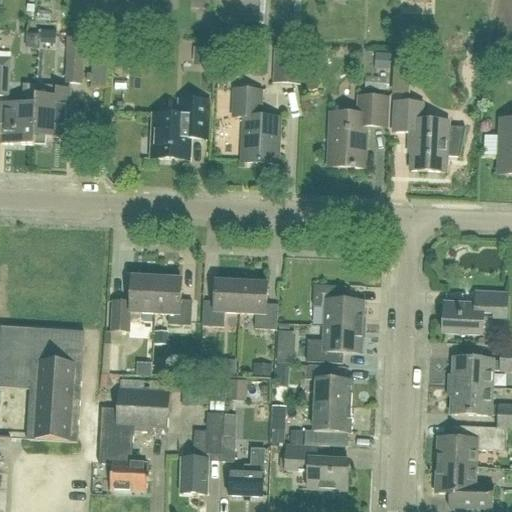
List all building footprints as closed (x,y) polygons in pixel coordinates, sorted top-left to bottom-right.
[(82,85),(83,57),(84,40),(68,39),(66,85),(82,85)] [(193,50),(193,65),(212,66),(213,45),(197,45),(197,50),(193,50)] [(275,50),(273,85),(300,87),(302,51),(275,50)] [(0,98),(9,98),(10,70),(11,61),(0,60),(0,98)] [(26,99),(26,107),(4,106),(2,146),(35,147),(37,99),(38,88),(38,87),(24,86),(23,99),(26,99)] [(38,88),(37,99),(35,147),(36,147),(36,139),(69,140),(71,92),(57,91),(53,88),(38,88)] [(242,165),(279,167),(281,120),(260,119),(260,110),(262,110),(263,93),(235,92),(233,119),(245,120),(242,165)] [(365,171),(368,124),(386,125),(385,130),(387,130),(388,100),(360,99),(359,117),(332,115),(329,169),(365,171)] [(189,162),(190,141),(207,142),(209,103),(181,102),(180,118),(155,117),(153,160),(189,162)] [(464,134),(448,133),(449,124),(423,122),(424,106),(396,104),(395,134),(411,135),(411,146),(414,146),(412,173),(446,175),(447,158),(459,158),(459,160),(460,160),(466,130),(465,130),(464,134)] [(511,122),(501,122),(499,177),(511,177),(511,122)] [(143,316),(156,317),(158,280),(132,279),(131,305),(112,304),(110,333),(130,335),(131,325),(142,325),(143,316)] [(158,280),(156,317),(170,317),(169,327),(192,328),(193,303),(181,302),(183,282),(158,280)] [(241,316),(243,285),(217,284),(216,304),(205,304),(203,329),(225,330),(225,315),(241,316)] [(268,286),(243,285),(241,316),(257,317),(256,332),(277,333),(278,307),(267,307),(268,286)] [(347,289),(314,288),(313,309),(326,309),(325,328),(364,330),(365,304),(346,303),(347,289)] [(508,297),(477,296),(476,308),(445,306),(443,336),(483,338),(484,320),(507,321),(508,297)] [(362,356),(364,330),(325,328),(324,343),(308,342),(307,365),(344,367),(344,356),(362,356)] [(2,330),(0,358),(0,389),(31,392),(28,442),(79,445),(85,335),(2,330)] [(114,347),(114,379),(127,379),(127,347),(114,347)] [(453,389),(493,391),(494,373),(501,373),(501,374),(511,374),(511,352),(502,352),(501,364),(494,364),(494,363),(454,361),(453,389)] [(198,363),(176,363),(175,377),(198,378),(198,363)] [(317,382),(316,408),(352,409),(353,383),(334,382),(334,368),(309,367),(308,382),(317,382)] [(492,408),(493,391),(453,389),(452,417),(491,419),(491,417),(499,418),(498,430),(511,431),(511,408),(499,408),(492,408)] [(352,409),(316,408),(315,433),(306,433),(305,447),(330,449),(331,435),(351,436),(352,409)] [(209,461),(221,462),(222,439),(220,439),(221,412),(207,411),(206,435),(196,434),(195,461),(183,460),(181,496),(208,497),(209,461)] [(478,453),(496,454),(505,454),(506,432),(466,429),(465,441),(438,440),(437,468),(477,470),(478,453)] [(222,439),(221,462),(221,463),(235,463),(235,440),(222,439)] [(308,491),(348,493),(349,464),(317,462),(318,450),(288,448),(286,472),(309,474),(308,491)] [(229,498),(263,499),(265,460),(252,460),(251,476),(245,476),(245,471),(232,470),(232,475),(230,475),(229,498)] [(112,465),(111,492),(129,493),(147,494),(148,480),(149,467),(112,465)] [(477,470),(437,468),(436,496),(462,498),(461,510),(493,511),(494,489),(476,488),(477,470)]
